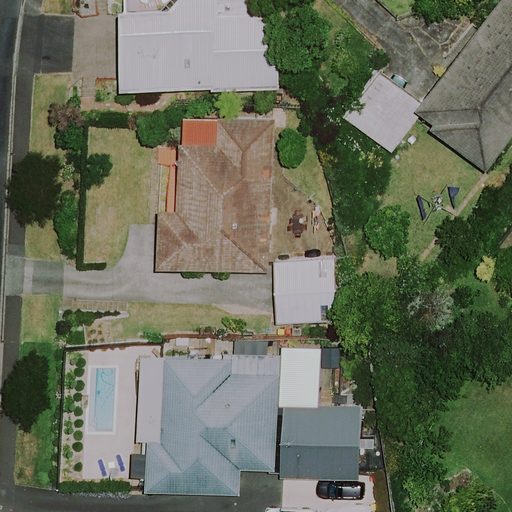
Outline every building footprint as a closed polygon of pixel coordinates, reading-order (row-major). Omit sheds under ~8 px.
[(267,0),(184,0),(180,4),(171,14),(125,14),(124,87),(278,89),(279,46),(267,46),(267,0)] [(374,73),(341,115),(388,153),(417,118),(485,168),(511,131),(511,0),(496,0),(418,108),(374,73)] [(264,270),(271,121),(173,117),(170,182),(154,181),(150,265),(264,270)] [(331,322),(331,262),(271,262),(271,322),(331,322)] [(278,356),(132,353),(131,421),(151,422),(150,490),(239,492),(239,468),(278,469),(278,481),(343,482),(344,423),(277,421),(278,356)]
